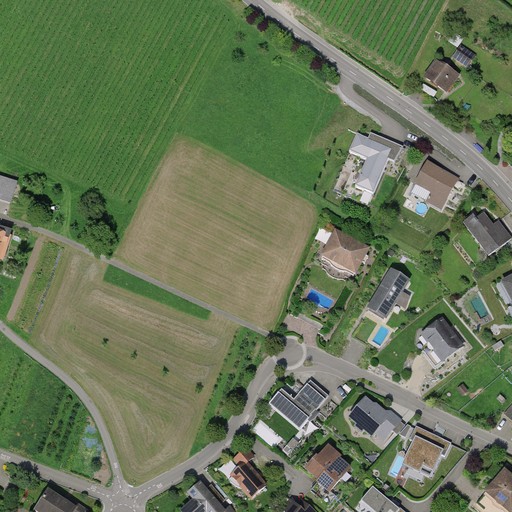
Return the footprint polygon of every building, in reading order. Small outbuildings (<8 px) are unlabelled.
[(453,59),(468,69),(477,56),(461,46),(453,59)] [(424,79),(448,95),(461,76),(437,60),(424,79)] [(396,165),(403,148),(371,134),(369,140),(358,135),(350,153),(368,160),(356,188),(374,196),(388,162),(396,165)] [(443,213),(460,180),(428,163),(412,195),(427,203),(426,204),(443,213)] [(0,202),(8,205),(14,184),(0,179),(0,202)] [(464,224),(489,257),(511,240),(511,238),(499,221),(494,225),(485,213),(476,220),(474,217),(464,224)] [(0,260),(10,234),(0,230),(0,260)] [(321,258),(357,277),(371,250),(335,231),(321,258)] [(404,293),(411,282),(391,269),(367,309),(388,321),(397,305),(406,311),(411,298),(404,293)] [(511,302),(511,276),(501,282),(511,302)] [(368,343),(379,323),(366,316),(355,336),(368,343)] [(436,370),(462,350),(440,321),(421,335),(430,346),(422,352),(436,370)] [(504,346),(501,342),(492,347),(495,352),(504,346)] [(270,408),(301,433),(329,397),(312,383),(296,403),(283,392),(270,408)] [(469,392),(463,385),(457,391),(463,397),(469,392)] [(364,433),(373,439),(376,436),(385,443),(403,421),(391,412),(389,414),(377,405),(374,405),(366,398),(349,419),(357,426),(355,428),(363,435),(364,433)] [(412,428),(408,426),(400,436),(406,439),(412,428)] [(434,474),(442,457),(445,458),(452,444),(417,428),(411,441),(414,443),(403,467),(421,475),(424,469),(434,474)] [(299,444),(293,439),(283,451),(289,456),(299,444)] [(337,498),(332,494),(353,469),(341,460),(343,458),(329,446),(320,457),(313,451),(300,467),(318,482),(317,484),(318,485),(312,493),(329,508),(337,498)] [(231,477),(252,501),(268,486),(249,464),(256,458),(247,448),(233,461),(240,468),(231,477)] [(511,511),(511,476),(505,470),(484,495),(485,496),(477,505),(485,511),(511,511)] [(234,511),(230,507),(226,511),(221,506),(226,502),(212,485),(207,489),(201,483),(187,495),(193,502),(181,511),(234,511)] [(374,489),(363,502),(374,511),(403,511),(394,503),(393,505),(374,489)] [(34,511),(89,511),(90,511),(78,504),(76,507),(48,490),(34,511)] [(281,511),(316,511),(306,504),(302,509),(291,500),(281,511)]
